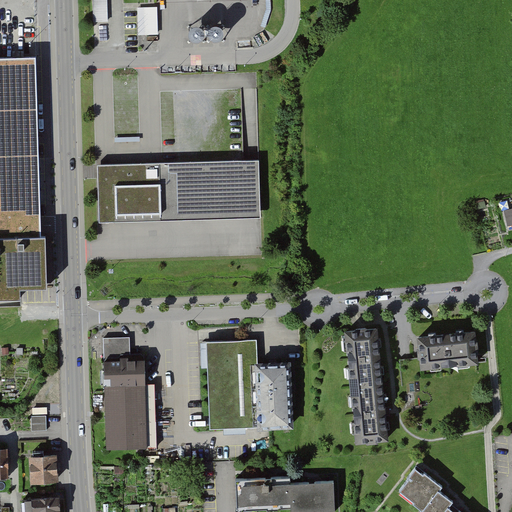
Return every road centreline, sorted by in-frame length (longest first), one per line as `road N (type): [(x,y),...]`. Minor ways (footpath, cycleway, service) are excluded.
road 1 (secondary): [(63,0),(73,319)]
road 2 (residential): [(73,319),(305,310)]
road 3 (secondary): [(73,319),(81,511)]
road 4 (residential): [(332,309),(470,294)]
